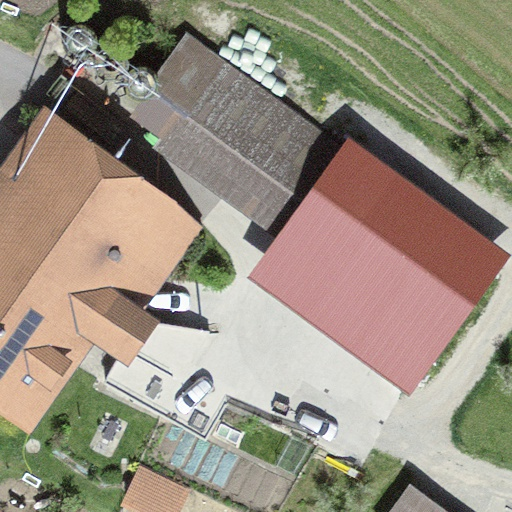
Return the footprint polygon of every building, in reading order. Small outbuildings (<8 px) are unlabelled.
[(285,206),(340,130),(192,25),(137,101),(285,206)] [(0,184),(0,390),(30,412),(90,328),(123,351),(145,320),(136,313),(194,232),(59,138),(57,142),(39,130),(0,184)] [(511,247),(348,133),(248,275),(414,391),(511,250),(511,247)] [(141,469),(124,505),(137,511),(182,511),(191,494),(141,469)] [(436,511),(413,494),(399,511),(436,511)]
